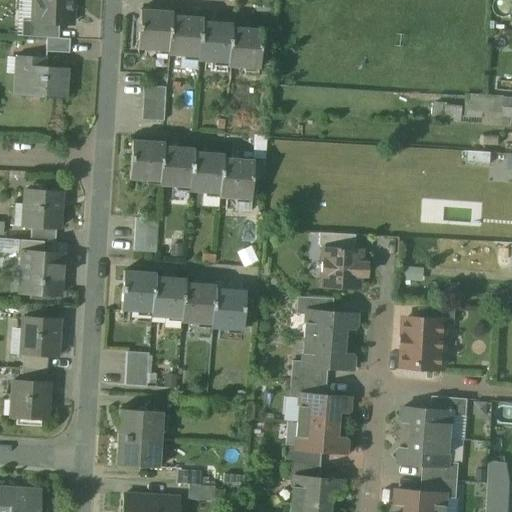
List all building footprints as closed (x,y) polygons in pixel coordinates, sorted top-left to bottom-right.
[(71,0),(34,0),(34,21),(34,22),(57,23),(71,24),(71,0)] [(173,12),(141,10),(139,48),(170,50),(173,16),(173,12)] [(203,18),(173,16),(170,50),(170,55),(200,57),(202,22),(203,18)] [(57,23),(34,22),(34,21),(22,21),(21,37),(46,38),(57,38),(57,23)] [(230,24),(202,22),(200,57),(200,61),(228,63),(230,28),(230,24)] [(261,30),(230,28),(228,63),(228,67),(258,69),(261,30)] [(57,38),(46,38),(46,52),(70,53),(71,39),(57,38)] [(47,57),(17,55),(14,94),(66,98),(68,70),(46,68),(47,57)] [(164,87),(142,87),(141,120),(163,121),(164,87)] [(503,97),(467,95),(466,117),(482,117),(482,111),(502,112),(503,97)] [(511,98),(503,97),(502,112),(502,117),(510,117),(511,117),(511,98)] [(447,104),(435,103),(433,119),(446,120),(447,106),(447,104)] [(447,106),(446,120),(461,122),(462,107),(447,106)] [(502,112),(482,111),(482,117),(466,117),(465,123),(510,126),(510,117),(502,117),(502,112)] [(162,142),(131,140),(129,180),(159,182),(161,146),(162,142)] [(191,148),(161,146),(159,182),(159,186),(189,188),(191,152),(191,148)] [(221,154),(191,152),(189,188),(189,192),(219,194),(221,158),(221,154)] [(251,160),(221,158),(219,194),(218,198),(249,200),(251,160)] [(61,192),(25,189),(24,210),(29,210),(28,226),(23,225),(22,227),(31,228),(57,230),(58,230),(59,210),(57,210),(58,194),(60,194),(61,192)] [(157,219),(135,218),(133,252),(155,253),(157,219)] [(57,230),(31,228),(30,240),(43,241),(56,242),(57,230)] [(355,235),(319,233),(318,245),(322,250),(322,249),(354,251),(355,235)] [(30,240),(18,239),(18,242),(17,254),(23,254),(23,252),(43,253),(43,241),(30,240)] [(18,242),(0,240),(0,252),(17,254),(18,242)] [(354,251),(322,249),(322,250),(321,286),(358,288),(359,275),(366,276),(366,265),(359,264),(360,251),(354,251)] [(43,253),(23,252),(23,254),(26,254),(25,277),(21,277),(20,292),(61,295),(63,255),(43,253)] [(153,273),(123,271),(120,310),(151,312),(153,277),(153,273)] [(184,279),(153,277),(151,312),(150,316),(181,318),(184,282),(184,279)] [(217,284),(184,282),(181,318),(181,323),(214,325),(216,289),(217,284)] [(247,291),(216,289),(214,325),(214,328),(244,330),(247,291)] [(333,299),(297,297),(295,314),(305,315),(306,311),(332,313),(333,299)] [(455,306),(419,304),(419,319),(445,321),(444,325),(454,325),(455,306)] [(332,313),(306,311),(305,315),(304,339),(342,342),(343,329),(351,329),(355,326),(356,315),(332,313)] [(58,319),(23,317),(21,355),(23,355),(48,357),(56,357),(58,319)] [(419,319),(406,318),(405,336),(403,336),(402,349),(404,349),(403,367),(442,369),(444,325),(445,321),(419,319)] [(342,342),(304,339),(302,362),(301,366),(327,368),(352,370),(353,359),(349,355),(341,354),(342,342)] [(148,353),(126,352),(124,385),(146,387),(148,353)] [(48,357),(23,355),(22,369),(47,370),(48,357)] [(302,362),(291,361),(290,379),(326,382),(327,368),(301,366),(302,362)] [(47,370),(22,369),(21,381),(46,383),(47,370)] [(326,382),(290,379),(289,397),(298,398),(299,394),(325,396),(326,382)] [(21,381),(13,381),(11,419),(45,421),(48,383),(46,383),(21,381)] [(325,396),(299,394),(298,398),(297,422),(335,425),(336,412),(345,413),(348,409),(349,398),(325,396)] [(468,399),(432,396),(431,409),(453,411),(452,416),(466,417),(468,399)] [(204,400),(180,399),(179,413),(203,415),(204,400)] [(431,409),(402,407),(401,419),(405,423),(413,423),(412,436),(450,439),(452,416),(453,411),(431,409)] [(162,412),(120,409),(118,437),(160,440),(162,412)] [(335,425),(297,422),(295,445),(295,450),(320,452),(345,454),(346,442),(342,439),(334,438),(335,425)] [(450,439),(412,436),(411,449),(403,449),(399,452),(398,463),(423,465),(448,467),(449,463),(450,439)] [(160,440),(118,437),(116,464),(158,467),(160,440)] [(295,445),(285,444),(284,463),(319,466),(320,452),(295,450),(295,445)] [(319,466),(284,463),(282,480),(292,481),(292,477),(318,479),(319,466)] [(459,463),(449,463),(448,467),(423,465),(422,478),(458,481),(459,463)] [(506,463),(488,463),(485,511),(506,511),(509,493),(508,479),(506,463)] [(202,471),(177,469),(177,484),(190,484),(201,485),(202,471)] [(318,479),(292,477),(292,481),(290,505),(328,508),(329,495),(338,495),(342,492),(343,481),(318,479)] [(458,481),(422,478),(421,491),(447,494),(446,498),(456,499),(458,481)] [(201,485),(190,484),(189,500),(214,501),(215,486),(201,485)] [(40,511),(41,490),(0,487),(0,511),(40,511)] [(421,491),(396,490),(395,501),(399,505),(407,506),(406,511),(445,511),(446,498),(447,494),(421,491)] [(179,511),(180,497),(124,494),(122,511),(179,511)]
